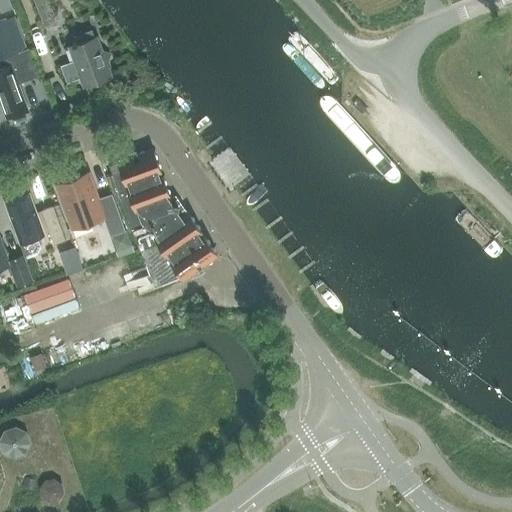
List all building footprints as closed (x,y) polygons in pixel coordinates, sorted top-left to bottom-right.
[(14,6),(11,0),(0,0),(0,2),(4,11),(14,6)] [(33,0),(43,25),(56,19),(48,0),(33,0)] [(27,49),(15,16),(0,21),(0,99),(6,118),(28,111),(19,83),(40,76),(30,48),(27,49)] [(112,77),(107,63),(110,55),(102,51),(97,37),(93,29),(75,35),(78,44),(69,47),(74,61),(61,66),(66,79),(79,74),(84,87),(112,77)] [(112,174),(109,176),(115,191),(118,190),(140,250),(158,243),(183,279),(216,257),(193,223),(188,216),(183,208),(178,211),(170,200),(152,151),(118,163),(121,171),(112,174)] [(98,198),(89,171),(56,183),(71,227),(104,215),(111,234),(124,229),(111,193),(98,198)] [(36,214),(29,193),(5,202),(20,242),(26,259),(28,258),(27,256),(37,253),(40,245),(37,235),(44,233),(44,234),(49,232),(54,245),(66,241),(53,206),(42,211),(36,214)] [(0,267),(9,264),(16,286),(33,280),(23,253),(8,258),(0,237),(0,267)] [(41,354),(31,358),(35,371),(46,367),(41,354)] [(29,479),(19,481),(21,490),(31,488),(29,479)] [(46,480),(42,487),(43,495),(50,499),(58,498),(62,491),(61,483),(54,479),(46,480)]
